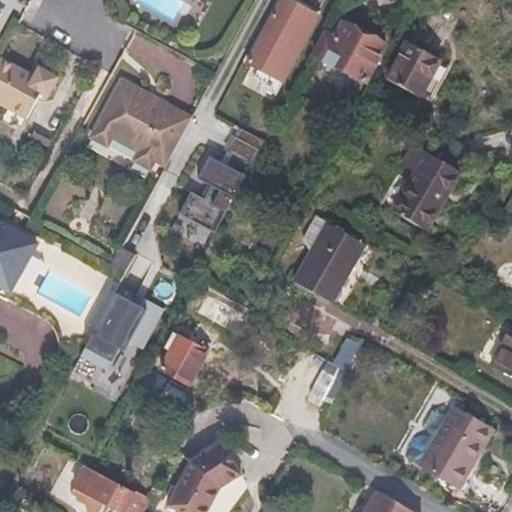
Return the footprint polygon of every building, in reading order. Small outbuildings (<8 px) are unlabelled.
[(292,49),(300,54),(315,27),(303,21),(307,14),(282,1),(247,66),(257,72),(275,81),(292,49)] [(386,45),(342,24),(334,40),(325,35),(313,58),(366,85),(386,45)] [(440,66),(442,63),(409,45),(388,82),(420,100),(421,97),(430,101),(448,71),(440,66)] [(275,81),(257,72),(252,82),(278,95),(283,85),(300,54),(292,49),(275,81)] [(1,65),(0,66),(0,111),(27,126),(42,99),(49,104),(59,85),(41,75),(36,84),(1,65)] [(164,171),(189,124),(121,86),(90,142),(105,150),(110,141),(137,156),(132,166),(147,174),(152,165),(164,171)] [(250,170),(258,154),(233,142),(225,157),(250,170)] [(416,148),(404,169),(417,177),(395,215),(426,232),(459,173),(416,148)] [(190,198),(178,219),(213,237),(244,182),(208,163),(197,185),(211,192),(204,204),(190,198)] [(294,285),(331,305),(349,272),(347,271),(362,245),(327,225),(294,285)] [(35,249),(0,229),(0,291),(10,297),(35,249)] [(349,272),(331,305),(340,311),(373,251),(362,245),(347,271),(349,272)] [(126,274),(134,260),(121,252),(112,267),(126,274)] [(468,272),(455,264),(448,276),(461,283),(468,272)] [(138,311),(113,298),(79,361),(105,374),(117,353),(123,355),(127,347),(141,354),(162,314),(142,303),(138,311)] [(511,334),(495,366),(511,375),(511,334)] [(173,336),(165,350),(171,353),(161,372),(190,386),(207,353),(173,336)] [(309,394),(322,400),(334,379),(322,372),(309,394)] [(453,410),(421,466),(459,487),(491,432),(453,410)] [(192,459),(167,506),(177,511),(205,511),(219,488),(241,475),(221,442),(192,459)] [(383,467),(401,478),(407,468),(388,457),(383,467)] [(144,511),(152,499),(149,498),(137,492),(135,496),(84,470),(71,495),(77,499),(77,503),(87,508),(87,511),(101,511),(105,506),(116,511),(144,511)] [(410,511),(376,492),(364,511),(410,511)]
